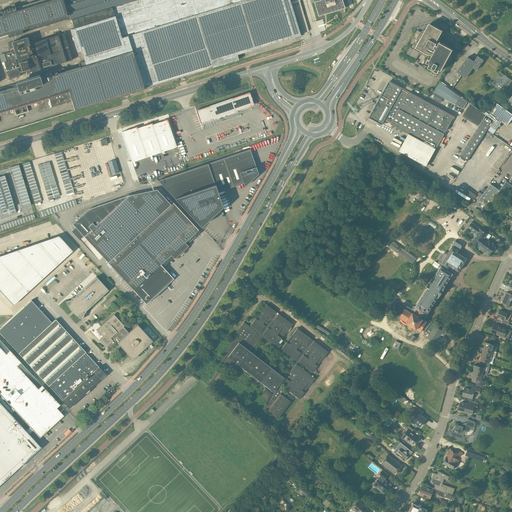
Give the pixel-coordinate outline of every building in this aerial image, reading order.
[(0,111),(13,108),(16,115),(28,111),(26,104),(48,97),(51,106),(71,100),(74,110),(238,60),(237,55),(286,40),(300,36),(289,0),(40,0),(0,12),(0,40),(71,18),(71,19),(72,19),(74,28),(71,29),(78,50),(82,49),(85,61),(79,62),(81,66),(46,77),(46,74),(18,83),(0,88),(0,111)] [(326,0),(317,3),(321,14),(328,11),(328,12),(336,9),(344,6),(341,0),(326,0)] [(412,44),(406,53),(416,59),(419,53),(427,57),(428,55),(429,55),(429,54),(433,57),(430,61),(429,60),(427,64),(430,65),(429,69),(438,74),(440,71),(441,72),(454,50),(441,43),(445,34),(441,32),(442,30),(429,23),(425,31),(420,32),(417,30),(414,36),(410,43),(412,44)] [(72,59),(69,49),(64,33),(58,35),(33,43),(38,58),(41,57),(44,66),(49,64),(49,66),(72,59)] [(27,38),(8,45),(9,50),(14,49),(21,70),(26,68),(27,72),(41,68),(38,58),(34,59),(27,38)] [(13,51),(0,54),(0,57),(2,62),(4,62),(9,79),(21,75),(13,51)] [(467,57),(457,72),(465,78),(473,67),(476,70),(483,60),(478,56),(474,62),(467,57)] [(500,72),(492,83),(496,86),(503,92),(501,95),(503,96),(508,92),(505,89),(506,88),(511,80),(500,72)] [(399,151),(426,166),(444,132),(453,116),(408,92),(401,89),(401,88),(388,81),(381,95),(380,94),(379,97),(378,99),(378,100),(369,118),(382,125),(384,119),(391,123),(409,133),(399,151)] [(248,92),(196,110),(200,123),(252,105),(248,92)] [(459,97),(455,104),(463,109),(467,102),(459,97)] [(492,119),(484,113),(469,102),(460,115),(478,127),(459,156),(467,161),(490,125),(493,120),(492,119)] [(511,113),(497,103),(490,111),(488,109),(484,113),(492,119),(493,120),(490,125),(496,130),(502,122),(507,125),(511,117),(511,113)] [(153,124),(152,124),(162,152),(176,147),(170,128),(170,127),(167,119),(162,121),(160,122),(153,124)] [(137,128),(147,157),(162,152),(152,124),(153,124),(152,123),(147,124),(145,125),(137,128)] [(130,129),(122,132),(132,162),(147,157),(137,128),(137,126),(132,128),(129,129),(130,129)] [(250,149),(158,180),(199,224),(201,226),(222,206),(221,204),(217,192),(243,183),(245,186),(258,174),(256,167),(255,167),(250,155),(252,155),(250,149)] [(112,175),(119,173),(115,160),(108,162),(112,175)] [(511,175),(508,182),(506,181),(499,190),(490,183),(478,201),(487,207),(488,206),(511,185),(511,175)] [(128,195),(88,209),(72,224),(146,304),(154,297),(155,298),(155,297),(153,295),(157,291),(158,292),(161,289),(160,289),(164,285),(166,287),(167,287),(166,286),(173,279),(160,265),(171,255),(174,259),(188,246),(185,242),(198,230),(173,202),(170,204),(157,189),(128,195)] [(465,192),(474,198),(476,195),(467,189),(465,192)] [(449,202),(445,200),(444,201),(436,196),(434,200),(442,204),(441,206),(445,209),(449,202)] [(472,220),(468,226),(477,233),(471,241),(489,255),(497,244),(486,236),(488,233),(472,220)] [(59,236),(0,255),(0,290),(13,305),(73,251),(59,236)] [(392,238),(387,244),(397,251),(402,245),(392,238)] [(442,337),(443,335),(443,333),(442,331),(441,330),(425,320),(429,315),(427,314),(429,310),(439,295),(439,296),(445,288),(444,287),(452,274),(450,272),(452,270),(454,267),(459,270),(467,257),(457,251),(459,248),(460,248),(462,245),(462,243),(456,239),(455,240),(452,243),(453,245),(449,251),(446,249),(440,259),(442,261),(441,261),(443,262),(442,264),(430,283),(429,282),(427,285),(428,286),(415,306),(414,306),(412,309),(402,303),(395,314),(407,322),(406,323),(409,325),(408,326),(408,328),(410,329),(412,329),(413,327),(420,332),(422,330),(425,332),(424,333),(435,339),(437,339),(441,338),(442,337)] [(72,310),(73,310),(73,311),(75,313),(76,314),(78,315),(80,317),(81,317),(83,318),(85,311),(86,312),(87,310),(86,310),(109,288),(96,275),(74,297),(71,297),(72,299),(66,301),(67,302),(67,303),(68,304),(69,306),(70,307),(70,308),(72,310)] [(103,303),(106,308),(113,303),(111,300),(115,298),(114,296),(103,303)] [(511,300),(504,297),(502,303),(505,304),(504,307),(511,310),(511,300)] [(55,319),(51,323),(31,301),(0,329),(0,332),(69,408),(106,374),(55,319)] [(244,321),(236,332),(240,335),(238,337),(237,336),(219,360),(234,372),(238,367),(265,389),(261,394),(267,400),(272,394),(274,395),(264,408),(277,418),(294,398),(279,386),(280,384),(299,398),(315,378),(296,363),(298,361),(312,372),(328,351),(297,328),(281,348),(277,345),(293,324),(266,304),(251,324),(253,326),(252,328),(244,321)] [(509,321),(511,313),(508,312),(507,313),(500,310),(497,316),(502,318),(501,322),(508,324),(509,321)] [(151,341),(148,337),(136,324),(128,331),(122,325),(123,324),(113,313),(96,328),(103,335),(99,339),(106,346),(117,336),(120,339),(118,341),(130,354),(133,358),(151,341)] [(506,338),(508,339),(511,331),(493,324),(490,332),(500,335),(499,338),(505,340),(506,338)] [(318,325),(316,328),(328,335),(330,332),(318,325)] [(485,342),(484,348),(493,350),(496,351),(497,345),(493,344),(494,341),(488,339),(487,342),(485,342)] [(0,391),(40,435),(62,415),(55,406),(58,404),(43,387),(40,389),(18,365),(21,362),(10,351),(7,354),(0,345),(0,391)] [(484,348),(482,354),(491,356),(495,357),(497,352),(496,351),(493,350),(484,348)] [(482,354),(480,360),(484,361),(483,364),(489,366),(490,363),(489,362),(491,356),(482,354)] [(475,365),(473,371),(482,374),(487,375),(489,366),(483,364),(479,363),(479,366),(475,365)] [(480,380),(482,374),(473,371),(472,377),(477,379),(476,382),(484,384),(485,381),(480,380)] [(469,397),(468,401),(472,402),(475,390),(480,392),(481,389),(472,386),(471,389),(464,388),(462,396),(469,397)] [(399,393),(396,397),(405,404),(408,400),(399,393)] [(460,406),(459,410),(471,414),(474,406),(477,407),(478,403),(472,402),(468,401),(467,404),(461,402),(459,406),(460,406)] [(0,487),(42,448),(0,402),(0,487)] [(411,414),(414,417),(411,421),(417,426),(418,424),(420,426),(426,419),(421,415),(423,412),(416,407),(411,414)] [(454,436),(459,437),(460,434),(460,435),(461,435),(461,434),(462,434),(463,434),(463,433),(463,432),(464,430),(466,431),(467,431),(468,431),(469,430),(469,429),(470,429),(470,426),(473,427),(474,424),(474,423),(474,422),(474,421),(473,421),(473,420),(472,420),(468,419),(466,424),(464,423),(464,424),(464,425),(464,426),(463,426),(460,425),(459,425),(458,425),(457,425),(457,426),(456,426),(455,427),(454,427),(454,428),(453,428),(453,429),(453,430),(453,431),(453,432),(451,433),(450,432),(450,431),(450,432),(450,433),(451,433),(451,434),(452,435),(453,436),(454,436)] [(412,433),(414,430),(401,420),(399,423),(407,430),(402,437),(401,435),(399,438),(403,441),(405,439),(413,445),(419,438),(412,433)] [(370,438),(379,445),(381,442),(372,435),(370,438)] [(401,442),(395,449),(398,451),(396,454),(405,461),(409,456),(413,452),(401,442)] [(446,456),(443,463),(454,468),(458,462),(459,460),(457,459),(459,454),(462,456),(463,452),(462,452),(457,449),(456,452),(453,451),(453,449),(451,448),(450,448),(450,449),(446,456)] [(469,456),(483,461),(486,454),(472,449),(469,456)] [(388,454),(385,458),(399,470),(403,465),(388,454)] [(395,474),(399,470),(385,458),(381,463),(395,474)] [(381,475),(375,482),(378,484),(376,487),(384,494),(391,486),(384,480),(389,474),(382,469),(379,474),(381,475)] [(442,486),(444,479),(448,480),(449,476),(438,471),(437,474),(433,473),(430,483),(438,485),(437,488),(434,487),(434,488),(445,493),(447,488),(442,486)] [(422,486),(419,494),(430,498),(432,493),(450,500),(452,496),(445,493),(434,488),(429,486),(429,488),(422,486)] [(459,503),(462,504),(463,498),(459,496),(455,507),(458,508),(459,503)] [(326,499),(322,503),(327,507),(331,502),(326,499)] [(368,511),(370,511),(359,500),(351,507),(354,510),(352,511),(368,511)] [(419,511),(422,507),(422,506),(419,504),(418,506),(412,503),(411,508),(408,507),(407,511),(409,511),(408,511),(415,511),(417,508),(418,508),(417,511),(419,511)]
